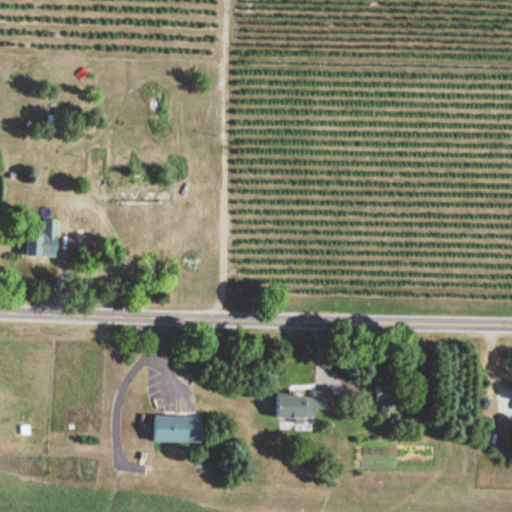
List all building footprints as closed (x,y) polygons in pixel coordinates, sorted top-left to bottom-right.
[(105,204),(148,205),(148,181),(106,181),(105,204)] [(55,221),(41,221),(41,233),(29,233),(29,259),(55,259),(55,221)] [(374,413),(392,413),(392,388),(374,388),(374,413)] [(301,404),(302,397),(273,397),(272,419),(311,419),(311,404),(301,404)] [(197,417),(149,417),(149,443),(197,443),(197,417)]
